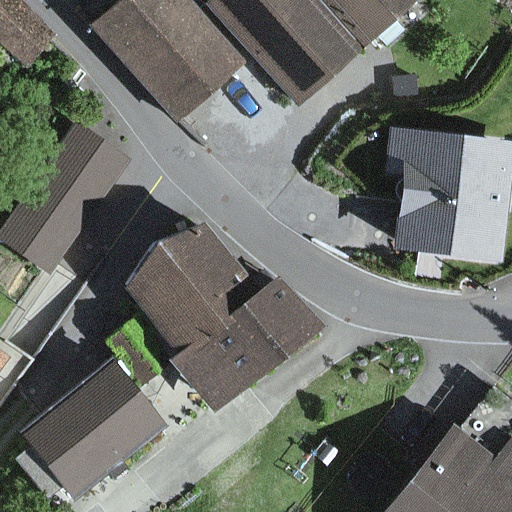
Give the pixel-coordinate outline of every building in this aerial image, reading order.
[(52,35),(14,0),(0,0),(0,46),(23,67),(52,35)] [(243,61),(184,0),(119,0),(89,29),(178,122),(243,61)] [(409,0),(207,0),(202,4),(293,104),(409,0)] [(127,154),(75,118),(0,227),(0,240),(46,272),(127,154)] [(511,142),(389,127),(383,175),(397,176),(388,248),(497,261),(511,142)] [(255,288),(200,222),(145,243),(118,289),(139,315),(99,346),(110,359),(135,390),(167,363),(209,415),(321,326),(273,274),(255,288)] [(135,390),(110,359),(19,435),(73,503),(164,426),(135,390)] [(511,404),(491,388),(456,432),(491,459),(508,437),(511,439),(511,404)] [(446,424),(375,511),(511,511),(511,439),(508,437),(491,459),(456,432),(446,424)]
